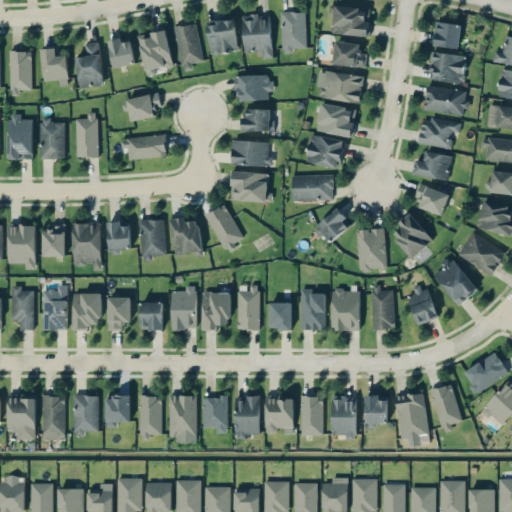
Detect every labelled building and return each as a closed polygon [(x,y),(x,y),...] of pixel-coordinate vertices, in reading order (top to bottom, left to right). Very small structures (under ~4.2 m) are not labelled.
[(370,7),(334,5),(333,34),(369,35),(370,7)] [(305,11),(281,12),(282,53),(293,53),(293,48),(306,47),(305,11)] [(243,15),(244,52),(262,51),(262,58),(272,58),(270,16),(258,16),(258,14),(243,15)] [(239,50),(234,17),(207,21),(211,54),(239,50)] [(461,24),(437,22),(435,46),(459,48),(461,24)] [(182,71),(193,69),(192,63),(203,61),(196,23),(174,26),(182,71)] [(156,73),(155,69),(173,65),(165,29),(138,36),(147,76),(156,73)] [(511,36),(505,35),(502,52),(494,50),(493,62),(511,64),(511,36)] [(113,67),(135,64),(130,36),(108,40),(113,67)] [(360,44),(335,40),(332,63),(365,68),(367,53),(359,52),(360,44)] [(80,87),(104,84),(97,41),(84,44),(86,56),(75,57),(80,87)] [(59,80),(59,86),(68,85),(67,55),(56,55),(56,48),(42,48),(43,80),(59,80)] [(31,50),(9,50),(10,95),(19,95),(19,90),(32,89),(31,50)] [(464,81),(465,54),(433,52),(432,80),(464,81)] [(360,102),(364,75),(319,70),(316,97),(360,102)] [(511,98),(511,70),(500,70),(499,97),(511,98)] [(271,75),(239,75),(239,100),(268,99),(268,91),(272,91),(271,75)] [(424,110),(465,114),(468,90),(427,85),(424,110)] [(132,121),(155,116),(153,108),(161,106),(158,91),(126,99),(132,121)] [(352,137),(357,108),(321,102),(316,131),(352,137)] [(511,106),(490,104),(487,125),(511,128),(511,106)] [(270,108),(247,109),(247,117),(242,117),(242,131),(270,131),(270,108)] [(75,118),(76,157),(98,157),(97,111),(87,112),(88,118),(75,118)] [(8,159),(33,158),(32,119),(20,119),(20,114),(7,114),(8,159)] [(64,122),(50,122),(50,117),(40,117),(41,158),(65,158),(64,122)] [(450,148),(452,131),(459,132),(461,122),(422,117),(418,144),(450,148)] [(340,168),(345,140),(310,134),(306,162),(340,168)] [(128,147),(128,158),(166,157),(165,135),(121,137),(121,148),(128,147)] [(485,159),(511,162),(511,139),(481,136),(480,146),(486,147),(485,159)] [(231,164),(272,166),(272,155),(268,155),(269,141),(232,140),(231,164)] [(424,160),(415,159),(413,175),(448,179),(451,154),(425,151),(424,160)] [(511,171),(491,170),(490,193),(511,193),(511,171)] [(272,201),(272,192),(267,192),(268,172),(232,171),(231,200),(272,201)] [(292,175),(293,200),(333,200),(333,174),(292,175)] [(449,191),(421,185),(416,208),(444,214),(449,191)] [(477,228),(511,235),(511,229),(511,206),(483,201),(477,228)] [(226,252),(235,246),(234,243),(243,237),(224,203),(205,214),(226,252)] [(333,242),(351,223),(335,208),(317,227),(333,242)] [(390,234),(413,258),(433,238),(410,214),(390,234)] [(201,253),(198,220),(186,221),(185,217),(170,218),(174,256),(201,253)] [(138,221),(143,261),(154,260),(153,256),(167,255),(163,218),(138,221)] [(131,249),(130,221),(108,222),(110,254),(121,253),(121,249),(131,249)] [(65,256),(65,223),(50,222),(50,231),(43,231),(42,256),(65,256)] [(72,223),(73,264),(93,264),(93,270),(102,269),(100,222),(72,223)] [(35,269),(36,225),(8,224),(7,262),(25,263),(25,268),(35,269)] [(386,268),(384,228),(357,229),(359,269),(386,268)] [(458,256),(493,274),(506,250),(470,232),(458,256)] [(478,290),(451,258),(432,273),(459,305),(478,290)] [(259,329),(260,284),(250,284),(250,290),(238,290),(237,329),(259,329)] [(34,290),(20,290),(20,285),(12,285),(11,320),(20,320),(20,329),(33,330),(34,290)] [(42,329),(67,329),(67,285),(55,285),(55,289),(43,289),(42,329)] [(171,328),(196,328),(196,286),(185,285),(185,291),(172,291),(171,328)] [(380,285),(372,285),(372,329),(394,328),(394,290),(380,290),(380,285)] [(417,323),(437,319),(429,285),(409,290),(417,323)] [(301,330),(325,330),(326,293),(312,293),(312,288),(301,288),(301,330)] [(360,330),(360,290),(332,289),(332,330),(360,330)] [(73,330),(90,329),(89,324),(101,324),(101,292),(73,293),(73,330)] [(217,330),(217,324),(230,324),(230,292),(202,293),(203,330),(217,330)] [(108,330),(123,330),(123,321),(130,321),(130,294),(108,294),(108,330)] [(163,328),(163,301),(141,302),(141,329),(163,328)] [(292,302),(270,302),(270,326),(279,326),(279,330),(292,330),(292,302)] [(476,393),(508,372),(495,351),(463,372),(476,393)] [(501,426),(511,412),(511,382),(508,379),(482,410),(501,426)] [(443,433),(453,430),(451,424),(462,420),(451,383),(430,389),(443,433)] [(396,395),(400,438),(428,436),(424,393),(396,395)] [(36,439),(35,394),(7,394),(8,431),(16,431),(16,439),(36,439)] [(64,439),(65,396),(43,395),(42,439),(64,439)] [(98,395),(74,395),(74,433),(98,433),(98,395)] [(162,396),(140,395),(139,436),(161,436),(162,396)] [(176,436),(176,443),(196,443),(197,395),(169,395),(169,436),(176,436)] [(300,434),(322,435),(324,396),(302,395),(300,434)] [(388,395),(366,395),(366,427),(376,427),(376,422),(388,422),(388,395)] [(130,421),(130,396),(106,396),(106,427),(117,427),(117,422),(130,421)] [(227,396),(202,396),(203,427),(216,427),(216,433),(228,433),(227,396)] [(260,396),(235,396),(236,438),(248,438),(248,433),(260,433),(260,396)] [(294,397),(265,396),(265,432),(278,433),(278,427),(294,427),(294,397)] [(357,396),(332,396),(332,434),(347,434),(347,439),(356,439),(357,396)] [(140,511),(141,477),(117,477),(116,511),(140,511)] [(348,477),(332,477),(332,483),(323,483),(322,511),(336,511),(348,511),(348,477)] [(377,511),(377,478),(352,478),(351,511),(371,511),(372,511),(377,511)] [(511,511),(511,478),(499,478),(498,511),(511,511)] [(176,511),(201,511),(201,479),(176,480),(176,511)] [(289,511),(289,480),(264,481),(264,511),(289,511)] [(464,511),(465,480),(440,480),(439,511),(464,511)] [(0,511),(25,511),(25,481),(0,481),(0,511)] [(146,511),(171,511),(172,481),(146,482),(146,511)] [(53,511),(53,482),(30,482),(30,511),(53,511)] [(317,511),(317,482),(295,483),(295,511),(317,511)] [(87,511),(112,511),(113,483),(99,483),(99,488),(88,488),(87,511)] [(405,511),(405,483),(383,484),(383,511),(405,511)] [(229,511),(230,486),(205,486),(205,511),(229,511)] [(435,511),(435,486),(410,487),(410,511),(435,511)] [(259,511),(260,488),(235,487),(234,511),(259,511)] [(82,511),(83,488),(58,488),(58,511),(82,511)] [(494,511),(494,488),(470,489),(470,511),(494,511)]
